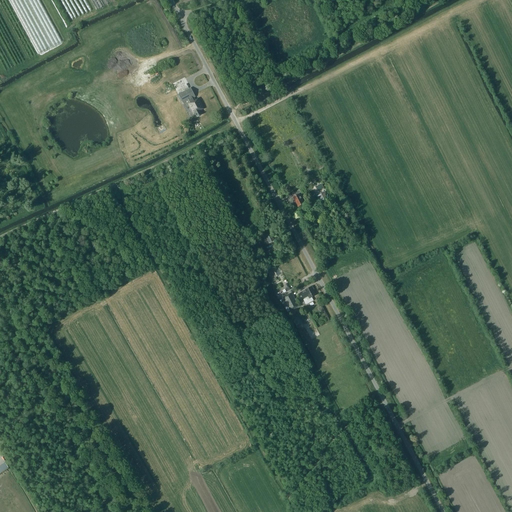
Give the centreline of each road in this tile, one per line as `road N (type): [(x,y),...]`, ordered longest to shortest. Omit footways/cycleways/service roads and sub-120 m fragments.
road 1 (unclassified): [(442,511),(170,0)]
road 2 (track): [(114,185),(290,498),(346,426),(383,401)]
road 3 (track): [(123,200),(200,159),(337,419)]
road 4 (track): [(344,429),(315,401),(275,400),(211,288),(192,271),(159,264)]
road 5 (track): [(238,126),(0,239)]
road 6 (track): [(111,511),(49,407),(0,427)]
road 7 (track): [(0,226),(39,203),(0,127)]
road 8 (track): [(314,511),(374,481),(346,426)]
